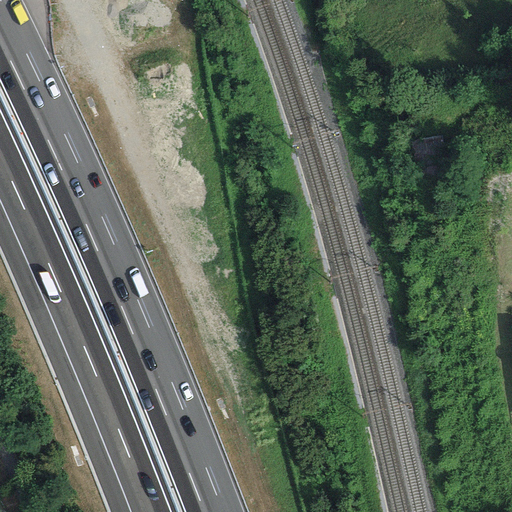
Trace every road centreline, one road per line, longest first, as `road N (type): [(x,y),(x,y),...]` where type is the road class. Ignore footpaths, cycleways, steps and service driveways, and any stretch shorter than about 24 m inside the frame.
road 1 (motorway): [(209,511),(108,259),(0,25)]
road 2 (motorway): [(0,168),(144,511)]
